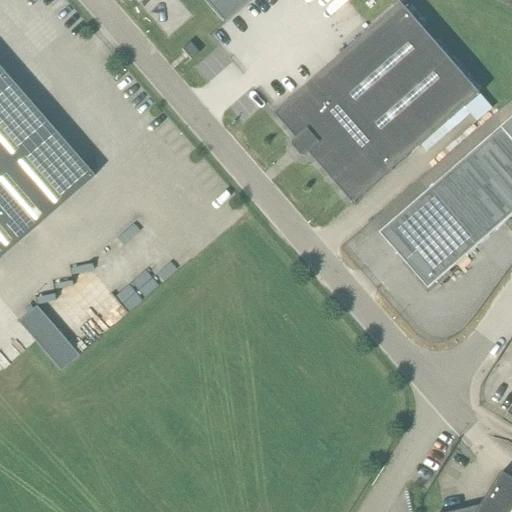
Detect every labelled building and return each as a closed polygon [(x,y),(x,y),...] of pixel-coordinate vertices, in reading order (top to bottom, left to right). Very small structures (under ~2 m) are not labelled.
[(202,0),(223,23),(249,0),(202,0)] [(353,205),(480,95),(401,4),(275,114),(353,205)] [(191,61),(199,54),(189,43),(181,50),(191,61)] [(0,259),(93,178),(0,71),(0,259)] [(511,119),(502,128),(511,139),(511,119)] [(511,217),(511,139),(502,128),(380,234),(429,290),(511,217)] [(18,322),(61,372),(79,356),(36,307),(18,322)] [(457,511),(511,511),(511,478),(502,473),(477,511),(468,511),(468,509),(457,511)]
